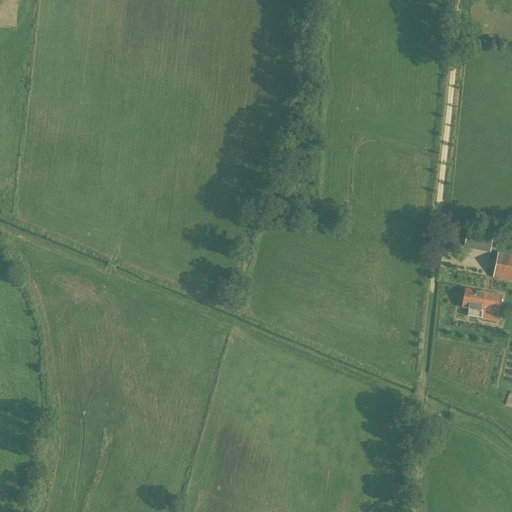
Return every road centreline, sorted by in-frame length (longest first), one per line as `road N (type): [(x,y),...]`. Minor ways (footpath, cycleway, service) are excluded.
road 1 (unclassified): [(431,296),(458,0)]
road 2 (track): [(411,511),(431,296)]
